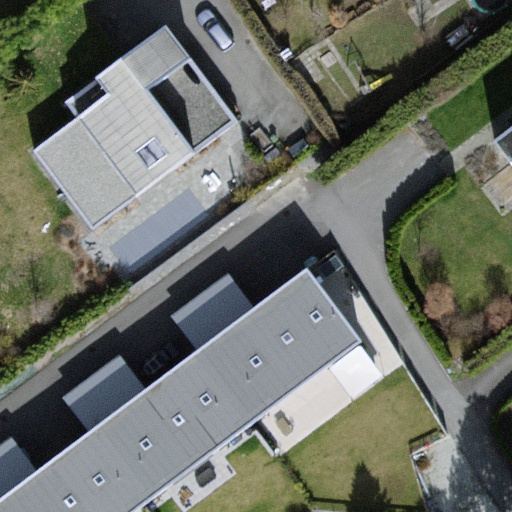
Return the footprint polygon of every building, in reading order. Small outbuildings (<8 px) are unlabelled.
[(95,236),(142,201),(245,127),(169,31),(65,106),(83,123),(39,155),(95,236)] [(511,129),(489,145),(511,176),(511,129)] [(313,274),(0,505),(0,511),(146,511),(368,348),(313,274)] [(123,347),(68,385),(91,420),(147,383),(123,347)] [(15,427),(0,438),(0,492),(41,463),(15,427)]
